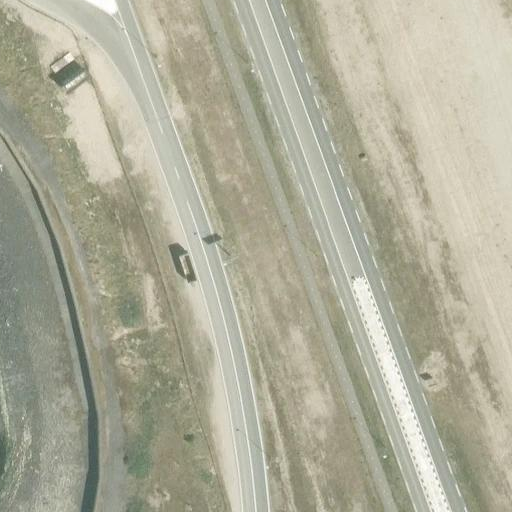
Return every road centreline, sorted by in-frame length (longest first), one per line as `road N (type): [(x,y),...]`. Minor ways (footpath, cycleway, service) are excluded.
road 1 (unclassified): [(255,511),(218,304),(134,61)]
road 2 (secondary): [(459,511),(373,281),(329,210)]
road 3 (secondary): [(329,210),(342,283),(422,511)]
road 4 (secondary): [(329,210),(254,0)]
